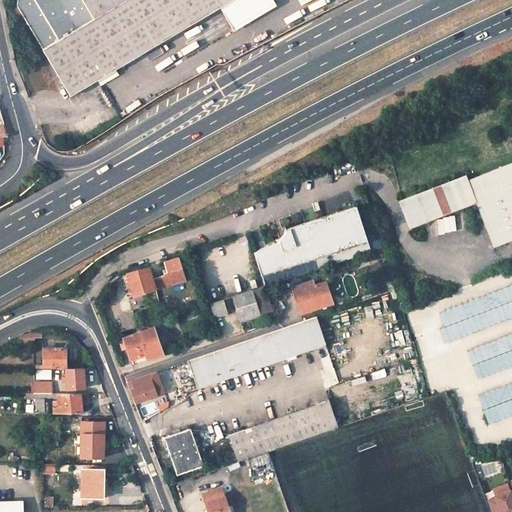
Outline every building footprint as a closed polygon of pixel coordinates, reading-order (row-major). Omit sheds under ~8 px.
[(17,0),(17,4),(71,96),(220,7),(231,0),(17,0)] [(272,0),(231,0),(220,7),(234,31),(276,7),(272,0)] [(511,162),(467,180),(476,203),(493,247),(511,239),(511,162)] [(467,180),(465,175),(398,201),(409,229),(476,203),(467,180)] [(264,286),(370,252),(354,206),(284,229),(287,238),(263,246),(253,252),(264,286)] [(155,289),(185,280),(178,257),(163,262),(166,268),(162,270),(164,275),(152,279),(148,267),(122,275),(126,288),(128,288),(130,297),(155,289)] [(396,289),(393,279),(386,281),(389,291),(396,289)] [(303,284),(293,288),(301,313),(332,303),(325,282),(314,285),(305,289),(303,284)] [(511,284),(437,308),(447,338),(511,316),(511,284)] [(263,286),(232,296),(240,320),(271,310),(263,286)] [(209,303),(214,317),(227,313),(222,299),(209,303)] [(187,360),(197,388),(324,344),(315,317),(187,360)] [(151,322),(153,327),(123,337),(131,359),(144,355),(146,360),(163,354),(157,337),(155,332),(166,329),(163,318),(151,322)] [(155,332),(157,337),(168,334),(166,329),(155,332)] [(41,331),(28,331),(20,335),(19,343),(34,343),(34,337),(41,337),(41,331)] [(474,408),(511,395),(511,331),(465,346),(475,379),(506,370),(510,384),(470,396),(474,408)] [(67,368),(67,348),(44,347),(44,364),(36,364),(36,368),(67,368)] [(67,368),(67,376),(63,376),(63,383),(68,382),(68,388),(85,387),(84,368),(67,368)] [(127,381),(135,402),(157,394),(156,393),(161,392),(155,374),(149,375),(149,374),(127,381)] [(44,393),(52,393),(52,382),(46,382),(46,385),(34,385),(35,393),(44,393)] [(26,393),(26,398),(30,398),(30,411),(45,411),(45,398),(44,393),(35,393),(26,393)] [(58,393),(58,401),(54,401),(54,412),(82,412),(80,393),(58,393)] [(337,427),(328,400),(228,434),(237,461),(247,458),(266,451),(271,450),(337,427)] [(82,421),(82,457),(104,457),(104,422),(82,421)] [(190,428),(164,437),(177,474),(203,465),(190,428)] [(266,451),(247,458),(251,468),(270,461),(266,451)] [(82,497),(106,497),(106,484),(102,484),(102,469),(83,469),(82,497)] [(228,511),(220,487),(202,493),(208,511),(228,511)] [(511,511),(511,495),(510,491),(497,496),(497,498),(489,501),(493,511),(511,511)] [(0,511),(22,511),(22,500),(0,501),(0,511)]
